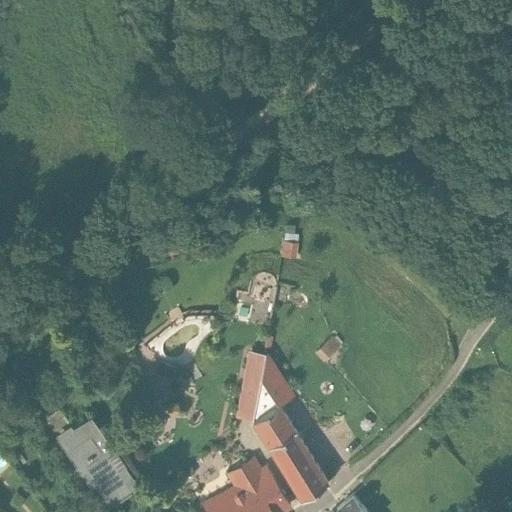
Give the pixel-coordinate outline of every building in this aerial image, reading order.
[(254,282),(253,301),(271,302),(273,284),(254,282)] [(327,340),(314,352),(323,361),(336,349),(327,340)] [(265,352),(261,371),(252,419),(279,403),(293,394),(266,351),(265,352)] [(246,367),(237,416),(252,419),(261,371),(248,369),(248,368),(246,367)] [(295,428),(279,403),(252,419),(269,445),(295,428)] [(125,466),(117,472),(106,457),(115,451),(90,415),(57,439),(67,452),(83,475),(90,470),(113,504),(139,486),(125,466)] [(269,445),(289,478),(316,461),(295,428),(269,445)] [(316,461),(289,478),(301,497),(328,480),(316,461)] [(276,511),(290,504),(275,481),(261,489),(251,471),(236,480),(236,479),(223,486),(228,495),(207,507),(209,511),(276,511)] [(368,511),(353,493),(331,511),(368,511)]
